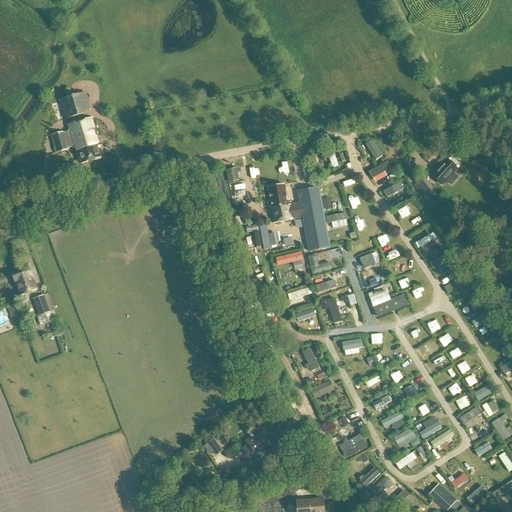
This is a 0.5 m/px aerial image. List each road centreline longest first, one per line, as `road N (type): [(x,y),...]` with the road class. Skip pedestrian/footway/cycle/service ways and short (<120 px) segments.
road 1 (unclassified): [(0,226),(124,178),(452,113)]
road 2 (track): [(366,511),(301,394),(202,159)]
